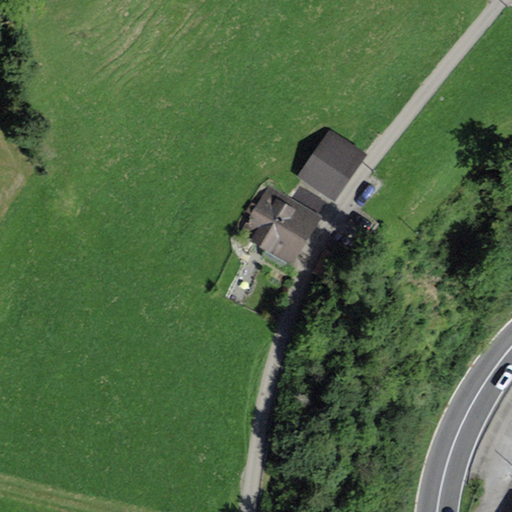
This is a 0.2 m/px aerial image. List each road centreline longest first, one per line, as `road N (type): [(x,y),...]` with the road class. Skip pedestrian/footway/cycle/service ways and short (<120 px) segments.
road 1 (residential): [(502,0),(366,167),(312,248),(265,397),(248,511)]
road 2 (primary): [(511,346),(460,426),(437,511)]
